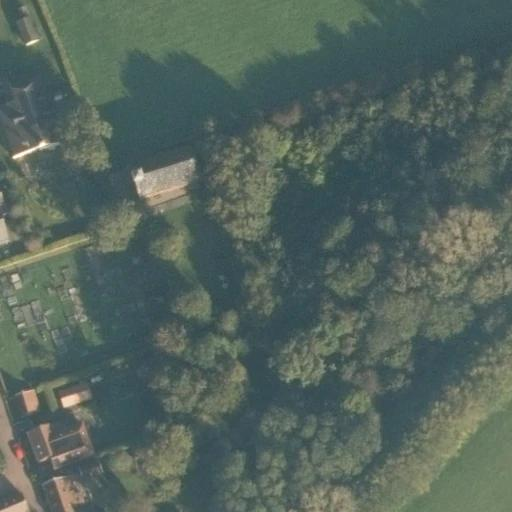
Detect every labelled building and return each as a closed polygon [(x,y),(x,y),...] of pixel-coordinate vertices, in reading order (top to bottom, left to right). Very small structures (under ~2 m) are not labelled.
[(16,22),(24,44),(37,40),(29,17),(16,22)] [(44,98),(36,75),(7,83),(14,105),(0,109),(0,116),(13,160),(57,147),(42,98),(44,98)] [(128,169),(138,202),(197,184),(202,171),(198,158),(187,151),(128,169)] [(91,400),(86,384),(58,393),(63,409),(91,400)] [(39,413),(33,392),(14,397),(21,419),(39,413)] [(60,423),(27,436),(38,465),(49,460),(54,472),(93,457),(82,426),(63,433),(60,423)] [(152,444),(131,451),(134,461),(155,454),(152,444)] [(97,463),(78,469),(81,478),(90,475),(91,478),(101,474),(97,463)] [(84,511),(80,495),(75,496),(69,477),(42,486),(50,511),(84,511)] [(0,511),(27,511),(21,496),(0,505),(0,511)]
